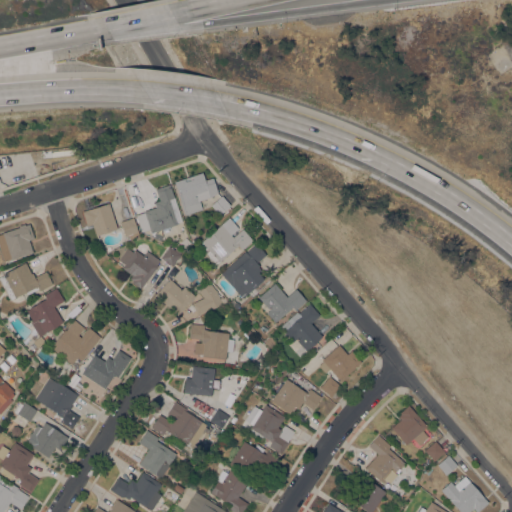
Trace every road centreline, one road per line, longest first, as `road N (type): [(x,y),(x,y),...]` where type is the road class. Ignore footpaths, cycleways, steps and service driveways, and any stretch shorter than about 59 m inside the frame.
road 1 (residential): [(511,495),(207,136),(130,0)]
road 2 (residential): [(50,191),(89,280),(154,341),(146,373),(55,511)]
road 3 (motorway): [(222,100),(362,145),(511,238)]
road 4 (residential): [(207,136),(0,208)]
road 5 (motorway): [(182,28),(385,0)]
road 6 (residential): [(399,366),(339,427),(282,511)]
